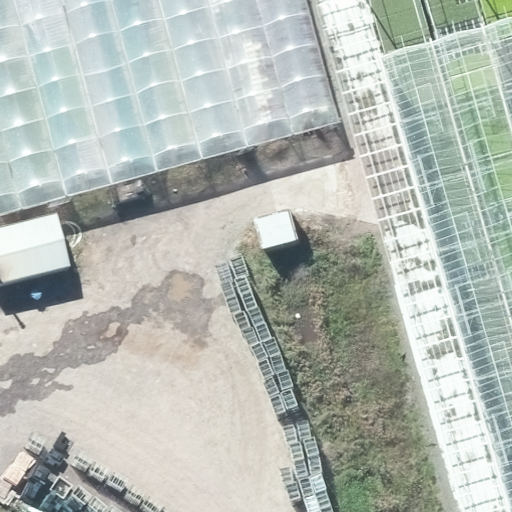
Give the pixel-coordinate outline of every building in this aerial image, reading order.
[(287,0),(0,0),(0,246),(331,157),(287,0)] [(511,0),(363,0),(511,489),(511,0)] [(64,340),(36,319),(0,366),(0,409),(7,415),(64,340)] [(73,484),(119,407),(88,389),(42,465),(73,484)] [(157,511),(187,469),(161,451),(127,502),(141,511),(157,511)]
